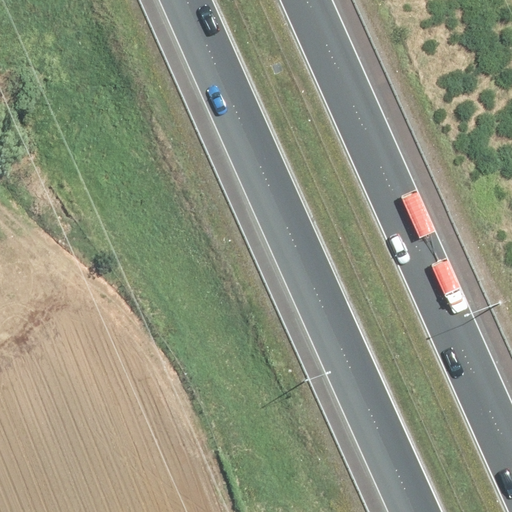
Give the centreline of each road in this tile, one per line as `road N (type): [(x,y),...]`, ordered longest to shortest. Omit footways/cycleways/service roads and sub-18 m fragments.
road 1 (motorway): [(408,511),(175,0)]
road 2 (motorway): [(320,0),(511,431)]
